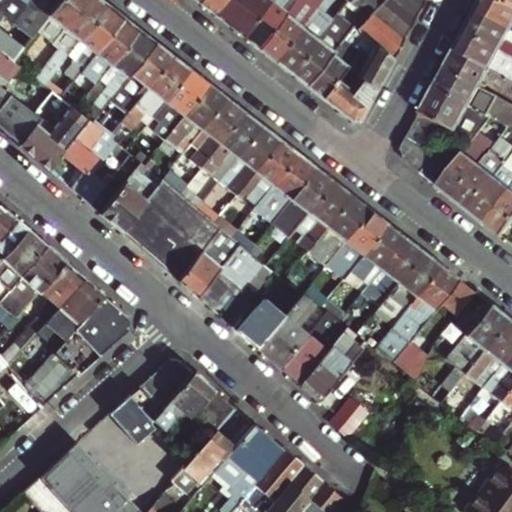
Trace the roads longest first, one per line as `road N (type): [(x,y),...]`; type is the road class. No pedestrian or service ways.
road 1 (residential): [(151,0),(366,161)]
road 2 (residential): [(0,161),(177,320)]
road 3 (residential): [(177,320),(357,474)]
road 4 (residential): [(0,475),(177,320)]
road 5 (residential): [(458,0),(366,161)]
road 6 (residential): [(366,161),(511,276)]
